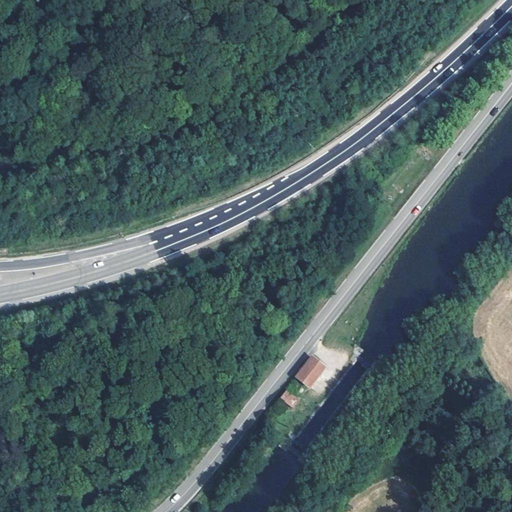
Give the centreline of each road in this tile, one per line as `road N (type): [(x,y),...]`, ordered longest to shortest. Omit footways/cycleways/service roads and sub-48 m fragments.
road 1 (secondary): [(171,511),(488,115)]
road 2 (primary): [(0,295),(160,253),(290,188)]
road 3 (primary): [(290,188),(167,235),(54,262),(0,265)]
road 4 (primary): [(290,188),(363,138),(511,7)]
